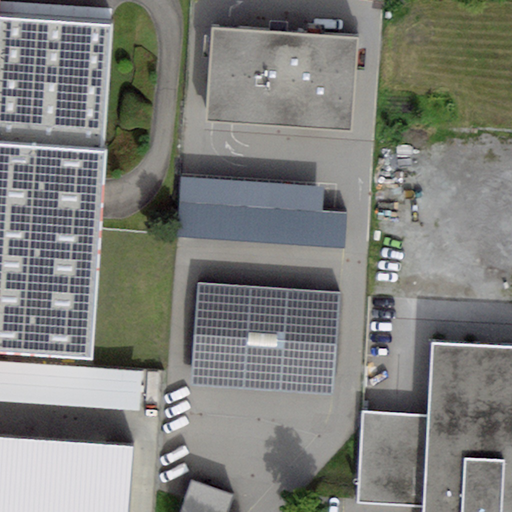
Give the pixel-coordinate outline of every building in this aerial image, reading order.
[(0,0),(0,352),(90,358),(100,206),(113,9),(0,1),(0,0)] [(356,35),(212,27),(206,120),(351,129),(356,35)] [(324,186),(181,177),(178,237),(346,246),(347,213),(323,212),(324,186)] [(341,293),(198,282),(190,385),(332,397),(341,293)] [(511,511),(511,350),(426,345),(414,511),(511,511)] [(142,370),(0,361),(0,400),(139,409),(142,370)] [(127,511),(133,436),(0,425),(0,511),(127,511)] [(228,511),(233,500),(184,483),(174,511),(228,511)]
